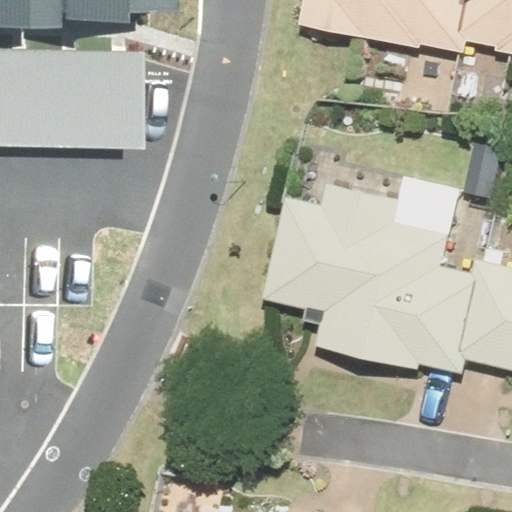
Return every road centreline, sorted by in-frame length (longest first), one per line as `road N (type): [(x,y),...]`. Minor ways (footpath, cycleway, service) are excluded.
road 1 (residential): [(43,511),(128,363),(181,227),(222,95),(232,0)]
road 2 (residential): [(326,445),(511,469)]
